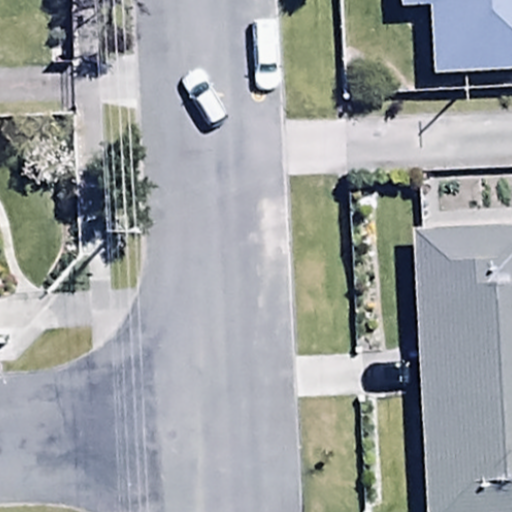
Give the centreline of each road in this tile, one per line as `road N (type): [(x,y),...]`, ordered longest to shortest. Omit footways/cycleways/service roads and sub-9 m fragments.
road 1 (unclassified): [(197,0),(216,426)]
road 2 (residential): [(0,437),(216,426)]
